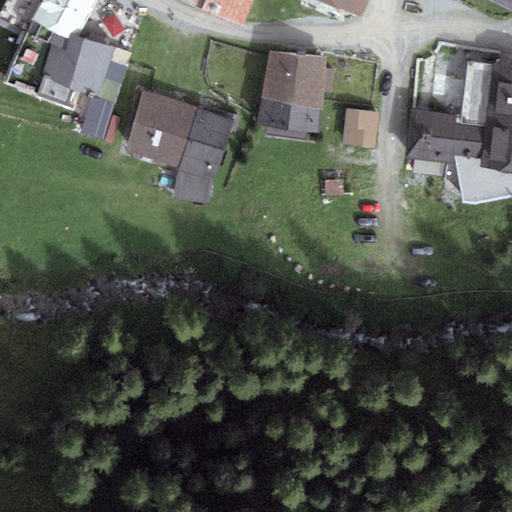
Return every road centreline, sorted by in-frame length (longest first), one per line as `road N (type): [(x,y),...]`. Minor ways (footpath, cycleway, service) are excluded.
road 1 (unclassified): [(383,30),(243,30),(157,0)]
road 2 (residential): [(511,45),(435,30),(383,30)]
